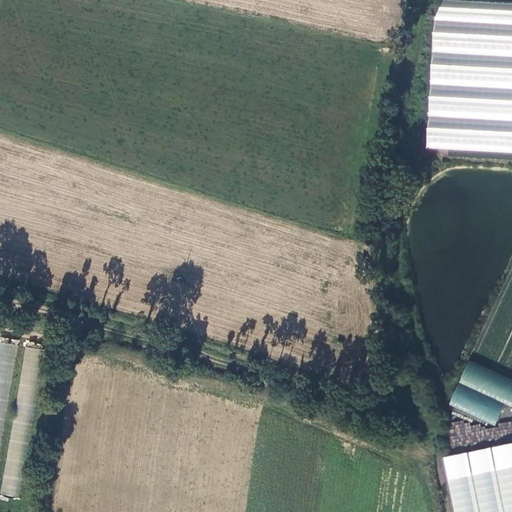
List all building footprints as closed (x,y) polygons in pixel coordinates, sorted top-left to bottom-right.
[(511,2),(461,0),(438,0),(430,147),(511,151),(511,2)] [(0,342),(0,445),(17,345),(0,342)] [(23,347),(3,494),(20,497),(40,349),(23,347)] [(511,407),(511,379),(466,362),(449,407),(496,425),(503,404),(511,407)] [(511,424),(492,427),(493,443),(511,440),(511,424)] [(511,511),(511,469),(452,481),(458,511),(511,511)]
